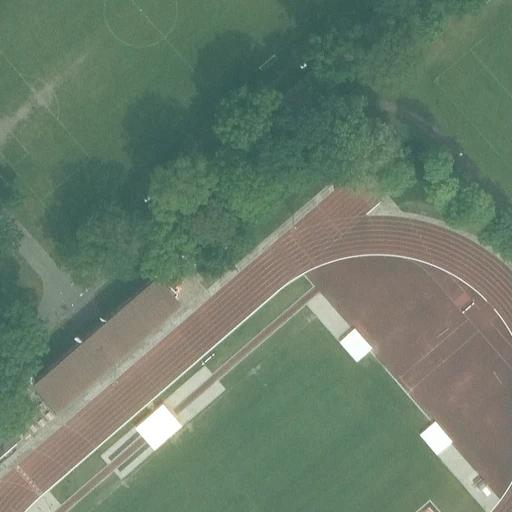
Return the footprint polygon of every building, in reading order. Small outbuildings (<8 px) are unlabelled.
[(225,264),(215,253),(204,239),(180,260),(191,273),(202,284),(225,264)] [(168,272),(45,379),(63,400),(64,399),(64,398),(116,353),(114,351),(117,348),(131,336),(133,338),(185,293),(185,294),(186,293),(168,272)] [(328,330),(347,353),(363,340),(344,317),(328,330)] [(0,454),(21,437),(0,412),(0,454)] [(425,446),(442,433),(425,413),(409,427),(425,446)] [(511,511),(511,445),(448,445),(491,485),(491,494),(475,511),(511,511)]
